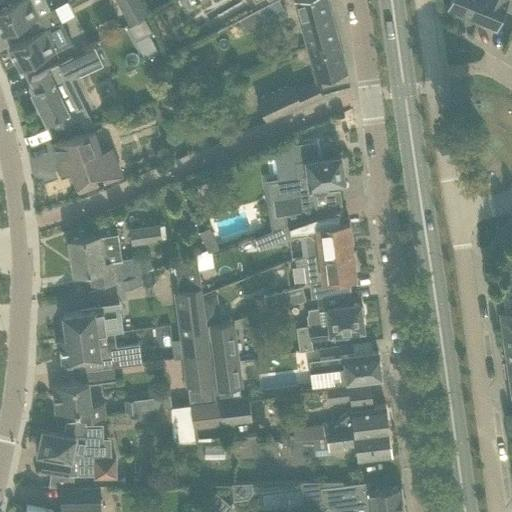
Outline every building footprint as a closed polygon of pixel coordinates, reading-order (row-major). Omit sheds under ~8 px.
[(50,10),(45,0),(13,0),(14,1),(0,7),(0,28),(3,34),(26,23),(38,16),(50,10)] [(140,0),(116,0),(129,22),(148,12),(140,0)] [(280,0),(274,0),(241,18),(248,32),(266,23),(283,14),(287,12),(280,0)] [(338,37),(327,0),(294,0),(307,45),(338,37)] [(450,0),(447,8),(496,28),(503,9),(507,0),(450,0)] [(54,8),(50,10),(38,16),(26,23),(32,34),(9,46),(20,68),(54,51),(48,40),(54,36),(50,28),(62,22),(54,8)] [(144,18),(128,27),(135,41),(152,32),(144,18)] [(338,37),(307,45),(310,57),(311,60),(316,80),(347,71),(338,37)] [(69,78),(101,62),(94,48),(73,58),(72,56),(30,77),(36,89),(31,91),(47,122),(52,120),(56,128),(80,117),(77,111),(83,107),(69,78)] [(169,69),(176,87),(189,82),(182,64),(169,69)] [(267,121),(321,96),(323,95),(316,80),(296,89),(293,82),(257,99),(267,121)] [(188,134),(195,151),(213,144),(206,126),(188,134)] [(92,130),(70,138),(51,145),(58,162),(67,158),(79,190),(121,174),(114,156),(103,160),(92,130)] [(285,179),(266,181),(269,201),(270,215),(272,228),(317,213),(317,212),(312,191),(328,189),(327,182),(344,180),(341,154),(296,161),(298,177),(285,179)] [(344,222),(341,204),(317,212),(317,213),(272,228),(272,229),(253,235),(259,248),(289,237),(297,236),(297,233),(304,232),(307,254),(351,249),(347,223),(350,223),(349,221),(344,222)] [(133,243),(161,239),(159,224),(131,228),(133,243)] [(117,234),(100,237),(100,233),(69,238),(75,272),(90,270),(92,284),(120,280),(140,274),(154,269),(150,256),(138,261),(137,257),(121,259),(117,234)] [(354,274),(351,249),(307,254),(295,258),(295,265),(302,264),(305,282),(356,275),(356,274),(354,274)] [(302,285),(264,295),(264,296),(257,298),(261,311),(306,299),(302,285)] [(201,287),(200,287),(177,290),(186,356),(209,353),(206,325),(206,324),(205,318),(203,300),(202,296),(201,287)] [(217,292),(202,296),(203,300),(205,318),(206,324),(206,325),(208,325),(222,323),(221,317),(221,316),(217,292)] [(360,306),(360,302),(353,303),(351,303),(317,307),(308,308),(309,312),(307,314),(308,322),(311,324),(296,326),(299,349),(312,348),(311,339),(328,337),(348,335),(347,330),(363,328),(362,318),(364,315),(363,307),(360,306)] [(121,315),(115,316),(113,304),(88,307),(89,310),(63,314),(66,337),(97,333),(97,335),(106,333),(106,332),(115,331),(115,332),(123,331),(121,315)] [(511,309),(500,311),(505,346),(511,345),(511,309)] [(239,359),(234,321),(222,323),(208,325),(212,363),(239,359)] [(116,346),(115,332),(115,331),(106,332),(106,333),(97,335),(97,333),(66,337),(59,338),(62,362),(77,360),(78,370),(112,366),(142,362),(140,343),(116,346)] [(382,378),(379,353),(378,351),(319,358),(320,369),(312,370),(314,387),(330,385),(348,382),(382,378)] [(215,399),(209,353),(186,356),(183,356),(186,386),(188,386),(190,404),(216,401),(215,399)] [(243,387),(239,359),(212,363),(216,391),(243,387)] [(91,403),(88,380),(113,377),(112,366),(78,370),(80,381),(53,384),(56,411),(77,408),(78,419),(105,415),(103,401),(91,403)] [(350,398),(348,382),(330,385),(332,401),(350,398)] [(126,412),(157,408),(172,406),(170,394),(125,400),(126,412)] [(252,420),(249,396),(249,395),(215,399),(216,401),(190,404),(172,406),(173,421),(173,428),(173,437),(174,441),(199,440),(197,427),(252,420)] [(385,404),(352,408),(353,422),(341,424),(341,422),(296,428),(297,436),(388,429),(385,404)] [(172,406),(157,408),(158,423),(173,421),(172,406)] [(102,423),(86,423),(86,418),(65,421),(62,433),(43,429),(38,452),(43,453),(40,470),(50,472),(49,486),(60,486),(73,486),(73,475),(93,474),(93,477),(117,477),(116,456),(110,456),(110,438),(102,438),(102,423)] [(391,454),(388,429),(297,436),(297,438),(290,438),(290,443),(293,443),(294,456),(330,454),(329,449),(344,447),(344,445),(356,444),(358,458),(391,454)] [(404,511),(401,485),(370,489),(369,481),(321,487),(322,501),(333,510),(362,506),(362,511),(404,511)] [(252,492),(251,482),(232,483),(234,498),(248,497),(252,492)] [(101,486),(62,487),(62,508),(101,507),(101,486)] [(216,491),(202,507),(207,511),(226,511),(232,505),(216,491)]
